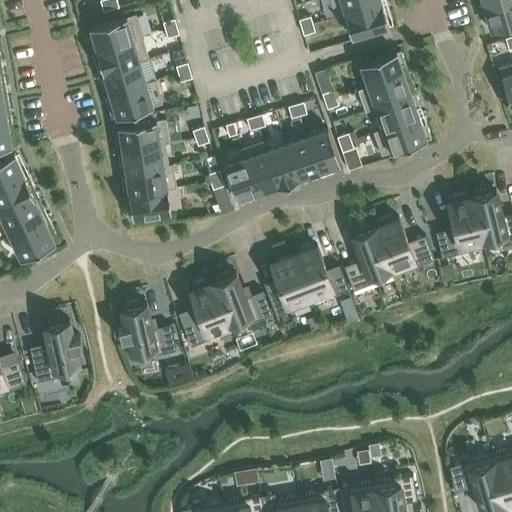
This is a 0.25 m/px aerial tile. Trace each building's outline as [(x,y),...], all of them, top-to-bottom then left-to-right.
[(112,8),(109,0),(101,0),(104,10),(112,8)] [(119,6),(117,0),(109,0),(112,8),(119,6)] [(331,0),(336,16),(345,13),(345,14),(382,3),(381,0),(331,0)] [(511,0),(510,0),(485,8),(491,29),(511,22),(511,0)] [(382,3),(345,14),(352,36),(389,25),(382,3)] [(90,26),(97,48),(142,35),(135,13),(90,26)] [(313,22),(311,14),(299,18),(302,25),(313,22)] [(175,17),(163,20),(166,28),(177,25),(175,17)] [(304,33),(315,30),(313,22),(302,25),(304,33)] [(166,28),(168,36),(180,32),(177,25),(166,28)] [(142,35),(97,48),(103,70),(140,59),(148,56),(142,35)] [(359,62),(367,85),(405,72),(402,63),(406,62),(401,48),(359,62)] [(140,59),(103,70),(106,79),(101,80),(105,93),(110,92),(147,81),(140,59)] [(188,61),(176,64),(179,72),(190,68),(188,61)] [(511,61),(499,65),(511,108),(511,61)] [(179,72),(181,79),(192,76),(190,68),(179,72)] [(367,85),(374,106),(417,92),(416,91),(412,92),(405,72),(367,85)] [(147,81),(110,92),(116,114),(161,101),(155,79),(147,81)] [(336,95),(334,88),(322,92),(325,99),(336,95)] [(373,129),(374,131),(420,115),(417,106),(421,105),(417,92),(374,106),(381,127),(373,129)] [(328,107),(339,103),(336,95),(325,99),(328,107)] [(0,121),(8,120),(4,96),(0,96),(0,121)] [(300,113),(307,111),(304,100),(296,102),(300,113)] [(288,104),(292,116),(300,113),(296,102),(288,104)] [(266,123),(262,112),(255,114),(258,126),(266,123)] [(247,116),(250,128),(258,126),(255,114),(247,116)] [(420,115),(374,131),(381,153),(401,146),(402,151),(419,145),(417,141),(432,136),(427,121),(422,123),(420,115)] [(165,116),(119,124),(123,147),(165,141),(169,140),(165,116)] [(0,146),(12,145),(8,120),(0,121),(0,146)] [(234,120),(226,123),(230,134),(237,132),(234,120)] [(207,132),(204,124),(193,128),(196,136),(207,132)] [(327,125),(306,132),(319,170),(341,163),(327,125)] [(349,131),(337,135),(340,142),(351,138),(349,131)] [(210,139),(207,132),(196,136),(198,143),(210,139)] [(286,139),(299,178),(301,182),(302,182),(300,177),(319,170),(306,132),(286,139)] [(343,150),(354,146),(351,138),(340,142),(343,150)] [(244,150),(245,153),(258,192),(279,185),(265,146),(263,139),(242,146),(244,150)] [(265,146),(279,185),(287,182),(288,186),(301,182),(299,178),(286,139),(265,146)] [(123,147),(126,170),(168,163),(165,141),(123,147)] [(222,158),(237,199),(258,192),(245,153),(244,150),(222,158)] [(0,186),(25,175),(15,152),(6,156),(4,152),(0,152),(0,186)] [(168,163),(126,170),(130,192),(167,187),(176,185),(173,163),(168,163)] [(208,172),(211,179),(222,176),(220,168),(208,172)] [(35,197),(25,175),(0,186),(0,212),(0,213),(35,197)] [(222,176),(211,179),(214,187),(225,183),(222,176)] [(475,193),(472,194),(484,245),(511,237),(511,210),(503,213),(496,188),(492,189),(491,184),(474,188),(475,193)] [(167,187),(130,192),(134,217),(144,215),(144,220),(161,217),(161,213),(171,211),(167,187)] [(484,245),(472,194),(469,194),(468,190),(451,194),(452,199),(447,200),(454,225),(436,230),(443,255),(484,245)] [(45,219),(35,197),(0,213),(10,235),(45,219)] [(378,223),(376,224),(394,273),(435,257),(425,233),(408,239),(399,215),(395,216),(393,212),(377,218),(378,223)] [(56,241),(45,219),(10,235),(21,258),(31,253),(33,257),(48,250),(46,246),(56,241)] [(394,273),(376,224),(373,225),(371,220),(354,227),(356,231),(352,233),(361,257),(344,264),(354,288),(394,273)] [(317,243),(294,252),(313,301),(348,287),(339,263),(327,267),(317,243)] [(313,301),(294,252),(270,261),(280,285),(267,290),(277,314),(313,301)] [(216,278),(213,279),(232,328),(272,313),(263,288),(246,295),(236,270),(232,272),(231,267),(214,274),(216,278)] [(232,328),(213,279),(210,280),(208,276),(192,282),(194,287),(189,288),(199,313),(182,319),(191,344),(232,328)] [(141,297),(124,301),(125,306),(121,307),(125,323),(118,325),(121,337),(128,336),(133,358),(176,348),(170,323),(152,326),(147,301),(142,302),(141,297)] [(32,354),(38,379),(81,370),(76,347),(83,346),(80,333),(73,335),(70,318),(65,319),(64,314),(47,318),(48,323),(44,324),(50,350),(32,354)] [(0,390),(27,382),(19,357),(1,363),(0,358),(0,390)] [(511,445),(491,452),(506,502),(511,500),(511,445)] [(482,509),(506,502),(491,452),(450,464),(455,490),(474,484),(482,509)] [(332,456),(320,458),(321,465),(333,463),(332,456)] [(256,465),(249,466),(249,467),(251,479),(258,478),(256,466),(256,465)] [(375,479),(380,511),(405,511),(404,500),(417,498),(413,472),(375,479)] [(380,511),(375,479),(337,485),(342,511),(354,509),(354,511),(380,511)] [(334,511),(342,511),(337,485),(324,487),(324,489),(300,493),(303,511),(334,511)] [(303,511),(300,493),(276,497),(275,491),(262,493),(264,511),(303,511)] [(264,511),(262,493),(224,500),(225,507),(226,511),(264,511)] [(226,511),(225,507),(224,500),(182,507),(182,511),(226,511)]
